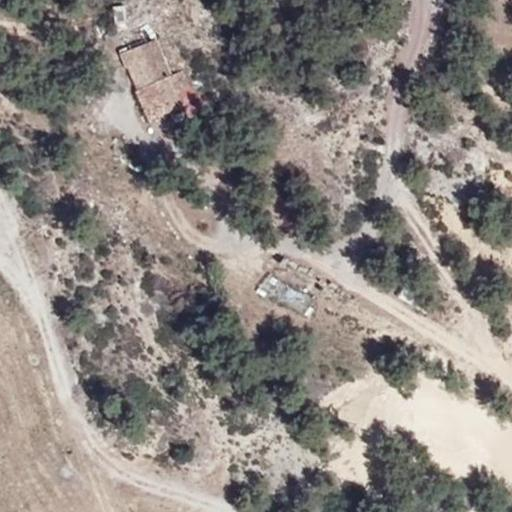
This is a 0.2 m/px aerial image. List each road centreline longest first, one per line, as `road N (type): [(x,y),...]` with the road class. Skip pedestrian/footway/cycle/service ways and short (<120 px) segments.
road 1 (track): [(511,376),(359,280),(271,238),(210,240),(149,188),(115,132),(115,79),(89,37),(25,23),(0,26)]
road 2 (track): [(220,511),(201,498),(92,471),(41,307),(0,215)]
road 3 (track): [(424,0),(394,121),(393,171),(420,230),(482,325),(497,368)]
